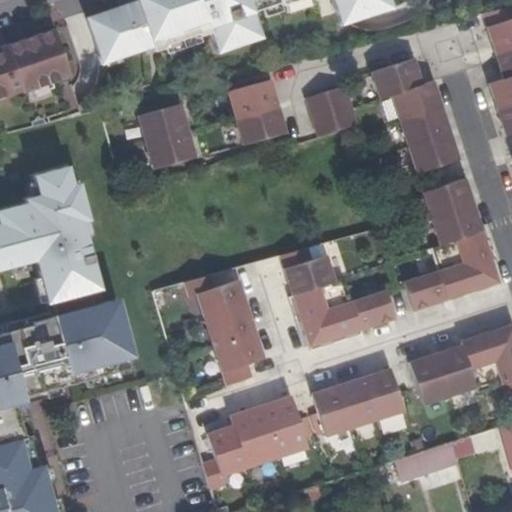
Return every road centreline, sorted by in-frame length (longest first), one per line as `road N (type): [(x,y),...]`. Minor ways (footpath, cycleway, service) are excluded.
road 1 (residential): [(288,375),(511,294)]
road 2 (residential): [(294,128),(287,79),(417,39),(447,54)]
road 3 (residential): [(511,255),(447,54)]
